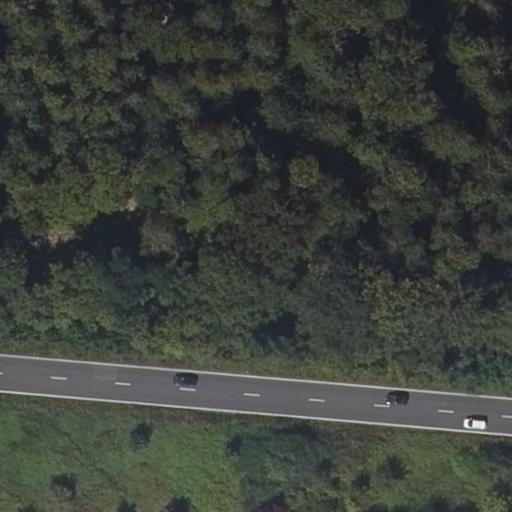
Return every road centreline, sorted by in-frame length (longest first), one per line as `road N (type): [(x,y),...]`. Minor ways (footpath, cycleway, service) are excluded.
road 1 (trunk): [(511,417),(0,374)]
road 2 (track): [(134,145),(159,0)]
